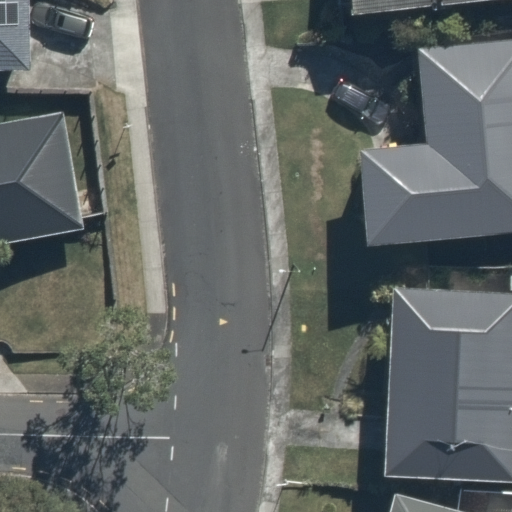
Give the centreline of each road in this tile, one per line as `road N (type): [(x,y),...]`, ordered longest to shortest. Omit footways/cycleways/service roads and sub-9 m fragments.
road 1 (residential): [(186,0),(217,226),(225,439)]
road 2 (residential): [(225,439),(0,438)]
